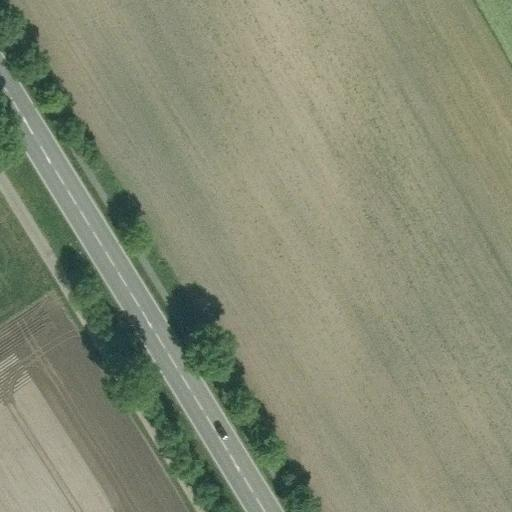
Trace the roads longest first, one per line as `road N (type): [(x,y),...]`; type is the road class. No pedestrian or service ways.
road 1 (primary): [(0,78),(264,511)]
road 2 (residential): [(202,511),(0,175)]
